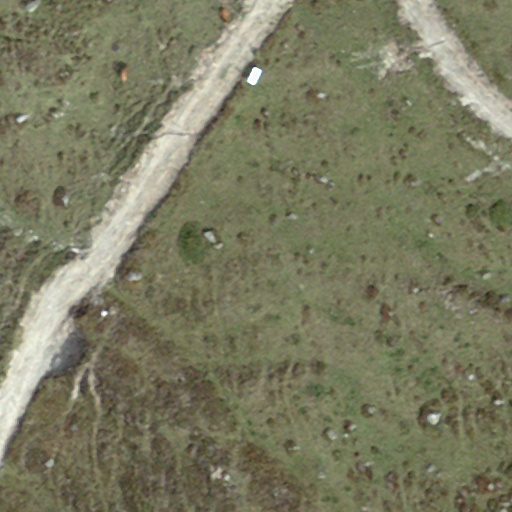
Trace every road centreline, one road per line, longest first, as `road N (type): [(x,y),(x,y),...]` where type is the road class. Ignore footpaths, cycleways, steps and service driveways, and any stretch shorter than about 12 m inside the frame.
road 1 (track): [(0,424),(57,307),(93,273),(271,0)]
road 2 (track): [(417,0),(511,127)]
